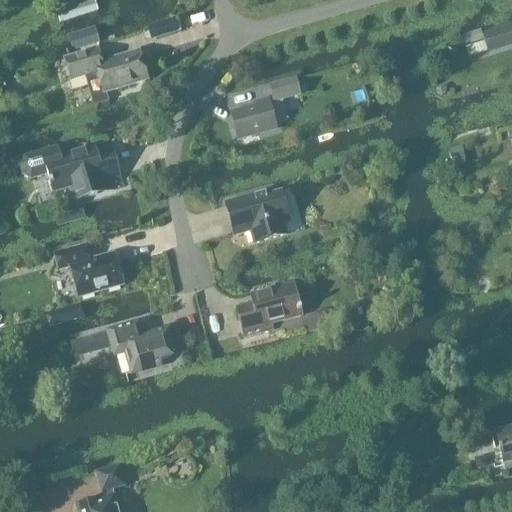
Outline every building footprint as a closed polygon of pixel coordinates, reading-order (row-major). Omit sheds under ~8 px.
[(59,25),(98,14),(95,2),(56,14),(59,25)] [(511,27),(480,37),(485,52),(511,43),(511,27)] [(95,29),(67,37),(72,52),(99,44),(95,29)] [(102,65),(97,51),(65,61),(71,82),(98,74),(104,95),(148,82),(139,53),(102,65)] [(275,101),(298,95),(295,84),(273,90),(275,101)] [(238,141),(276,131),(267,101),(254,104),(255,109),(231,116),(238,141)] [(31,182),(49,176),(54,194),(72,189),(76,202),(112,191),(110,184),(120,181),(112,153),(96,157),(94,149),(61,158),(58,147),(24,157),(19,167),(22,177),(31,182)] [(462,150),(450,152),(454,167),(465,165),(462,150)] [(271,198),(270,193),(225,205),(234,238),(251,233),(254,246),(287,237),(283,224),(289,223),(281,195),(271,198)] [(472,238),(458,242),(461,253),(475,249),(472,238)] [(88,263),(84,248),(55,256),(60,272),(70,269),(79,300),(123,287),(114,256),(88,263)] [(244,339),(270,332),(268,326),(301,318),(293,287),(251,297),(253,306),(236,311),(244,339)] [(374,297),(364,299),(367,311),(377,308),(374,297)] [(45,317),(49,330),(84,320),(81,307),(45,317)] [(142,338),(138,325),(109,334),(115,356),(126,353),(132,375),(151,369),(150,367),(161,364),(160,361),(171,358),(168,346),(173,345),(169,331),(142,338)] [(83,341),(71,344),(75,359),(87,356),(83,341)] [(511,466),(511,430),(491,436),(495,452),(498,451),(499,454),(500,454),(504,468),(511,466)] [(77,511),(118,511),(113,491),(125,488),(119,468),(96,475),(103,500),(76,508),(77,511)]
